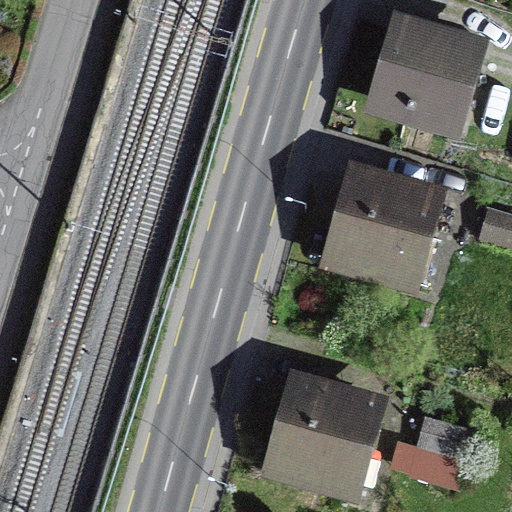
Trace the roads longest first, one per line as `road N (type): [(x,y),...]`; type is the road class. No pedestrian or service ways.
road 1 (secondary): [(311,0),(156,511)]
road 2 (residential): [(72,0),(14,190)]
